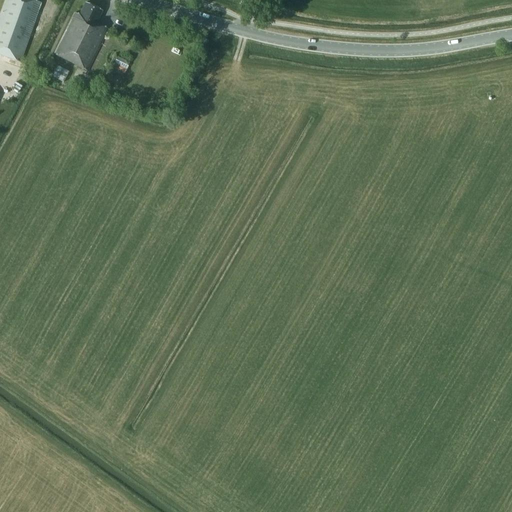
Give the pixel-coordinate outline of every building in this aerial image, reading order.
[(0,55),(20,63),(41,3),(38,2),(38,0),(4,0),(0,13),(0,55)] [(54,54),(87,71),(108,29),(96,23),(102,11),(85,3),(79,15),(75,12),(54,54)] [(127,70),(130,63),(117,57),(114,64),(127,70)] [(114,64),(112,67),(124,73),(125,74),(127,70),(114,64)] [(63,82),(68,71),(57,66),(51,76),(63,82)] [(124,73),(112,67),(111,70),(122,76),(124,73)]
